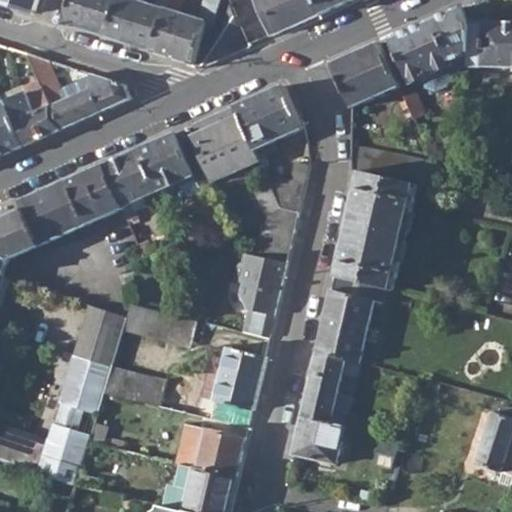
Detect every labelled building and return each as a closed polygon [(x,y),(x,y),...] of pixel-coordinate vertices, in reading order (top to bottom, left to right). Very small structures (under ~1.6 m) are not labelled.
[(0,0),(37,12),(41,0),(0,0)] [(73,0),(66,22),(110,35),(120,0),(73,0)] [(120,0),(110,35),(157,50),(172,0),(163,0),(161,6),(144,1),(144,0),(120,0)] [(211,24),(216,26),(224,0),(208,0),(203,18),(181,11),(184,0),(172,0),(157,50),(198,64),(211,24)] [(250,46),(238,0),(224,0),(216,26),(204,65),(250,46)] [(324,13),(317,0),(264,0),(280,33),(324,13)] [(317,0),(324,13),(354,0),(317,0)] [(453,62),(470,56),(472,27),(467,16),(463,7),(434,20),(453,62)] [(511,67),(511,21),(488,21),(488,8),(467,16),(472,27),(470,56),(470,67),(511,67)] [(392,39),(413,83),(451,66),(453,65),(453,62),(434,20),(392,39)] [(336,62),(355,108),(404,85),(383,43),(336,62)] [(104,110),(94,89),(68,100),(63,86),(51,60),(33,54),(46,84),(65,127),(104,110)] [(94,74),(63,86),(68,100),(94,89),(94,74)] [(94,89),(104,110),(134,97),(127,84),(94,74),(94,89)] [(240,104),(259,149),(277,140),(307,127),(287,83),(280,87),(240,104)] [(65,127),(46,84),(8,101),(27,144),(65,127)] [(408,95),(419,118),(430,113),(420,90),(408,95)] [(0,104),(0,155),(27,144),(8,101),(0,104)] [(215,181),(264,159),(263,157),(259,149),(240,104),(191,126),(215,181)] [(160,190),(176,183),(196,174),(202,187),(215,181),(191,126),(141,148),(160,190)] [(259,149),(263,157),(269,155),(280,149),(277,140),(259,149)] [(423,184),(453,191),(438,160),(356,145),(355,169),(363,170),(423,184)] [(105,164),(123,206),(160,190),(141,148),(105,164)] [(273,163),(269,155),(263,157),(264,159),(267,166),(273,163)] [(271,177),(278,191),(304,198),(312,163),(298,160),(294,181),(271,177)] [(27,209),(42,244),(124,208),(123,206),(105,164),(24,201),(26,205),(27,209)] [(386,286),(396,288),(423,184),(363,170),(338,273),(386,286)] [(202,190),(202,187),(196,174),(176,183),(183,199),(202,190)] [(268,213),(285,207),(278,191),(271,177),(271,174),(263,178),(266,183),(257,187),(268,213)] [(457,192),(489,200),(490,186),(463,184),(463,176),(458,175),(457,192)] [(301,211),(304,198),(278,191),(285,207),(301,211)] [(272,257),(289,261),(291,250),(301,211),(285,207),(272,257)] [(0,273),(4,275),(10,258),(42,244),(27,209),(0,221),(0,273)] [(140,244),(145,257),(181,240),(176,228),(140,244)] [(185,249),(188,254),(195,252),(191,246),(185,249)] [(271,338),(276,315),(289,261),(272,257),(247,250),(244,262),(240,260),(235,279),(245,281),(240,295),(248,308),(245,331),(271,338)] [(381,301),(386,286),(338,273),(335,290),(376,300),(381,301)] [(347,357),(361,360),(376,300),(335,290),(320,351),(347,357)] [(125,327),(139,331),(146,306),(133,303),(128,319),(125,327)] [(139,331),(152,334),(159,309),(146,306),(139,331)] [(52,441),(0,423),(0,459),(77,485),(80,475),(90,441),(96,423),(105,393),(113,365),(125,327),(128,319),(94,307),(52,441)] [(152,334),(166,338),(174,312),(159,309),(152,334)] [(166,338),(180,341),(188,314),(174,312),(166,338)] [(180,341),(192,345),(199,318),(188,314),(180,341)] [(217,399),(256,410),(269,357),(231,346),(217,399)] [(361,360),(347,357),(320,351),(305,416),(331,422),(346,425),(353,396),(338,392),(343,372),(357,375),(361,360)] [(105,393),(119,396),(126,369),(113,365),(105,393)] [(119,396),(133,400),(140,372),(126,369),(119,396)] [(133,400),(148,403),(154,376),(140,372),(133,400)] [(148,403),(161,406),(165,390),(167,379),(154,376),(148,403)] [(417,381),(421,385),(422,385),(427,380),(423,376),(417,378),(417,381)] [(190,396),(165,390),(161,406),(186,412),(190,396)] [(505,476),(511,477),(511,406),(505,404),(502,414),(496,412),(478,463),(505,471),(505,476)] [(296,453),(338,462),(346,425),(331,422),(305,416),(296,453)] [(189,421),(179,461),(189,463),(197,465),(239,474),(248,434),(189,421)] [(96,423),(90,441),(104,444),(108,426),(96,423)] [(387,449),(399,452),(400,448),(404,439),(397,438),(389,436),(387,449)] [(197,465),(186,510),(193,511),(230,511),(239,474),(197,465)] [(77,485),(105,492),(107,480),(80,475),(77,485)] [(0,511),(2,511),(9,511),(12,505),(0,500),(0,511)]
